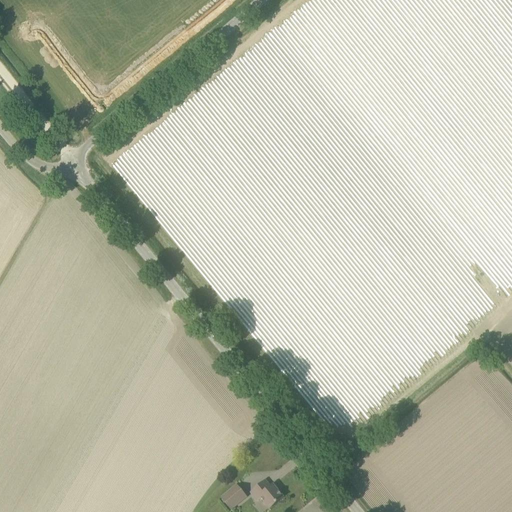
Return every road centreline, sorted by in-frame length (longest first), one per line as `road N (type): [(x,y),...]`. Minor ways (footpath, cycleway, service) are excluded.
road 1 (track): [(89,144),(335,441),(361,445),(480,346),(511,374)]
road 2 (unclassified): [(356,511),(71,159)]
road 3 (unclassified): [(71,159),(263,0)]
